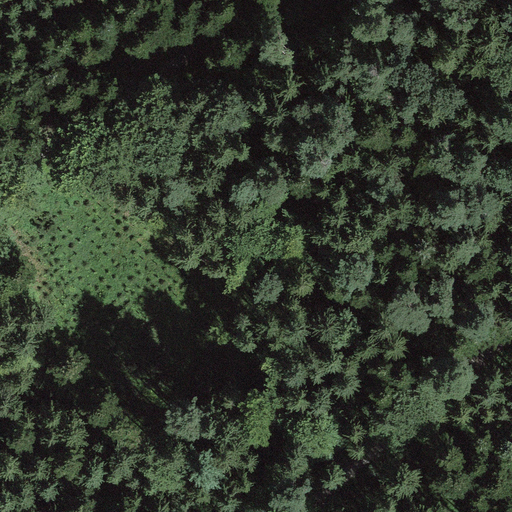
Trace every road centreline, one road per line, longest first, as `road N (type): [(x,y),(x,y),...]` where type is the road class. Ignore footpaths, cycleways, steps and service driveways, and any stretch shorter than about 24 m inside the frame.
road 1 (track): [(0,191),(54,147),(289,0)]
road 2 (track): [(304,511),(511,328)]
